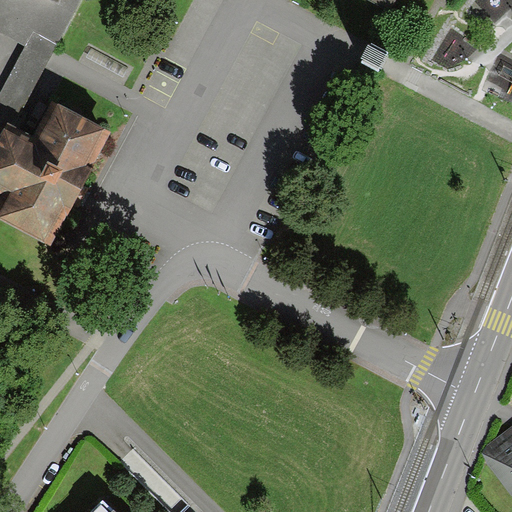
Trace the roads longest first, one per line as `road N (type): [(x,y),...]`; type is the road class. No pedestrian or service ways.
road 1 (residential): [(474,392),(236,267),(207,258),(177,264),(94,371),(3,511)]
road 2 (secondary): [(474,392),(427,511)]
